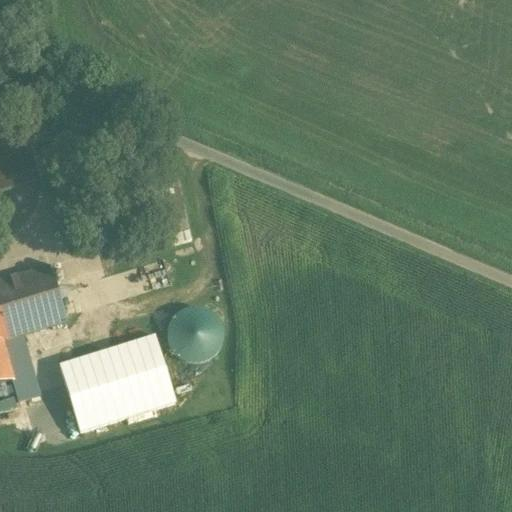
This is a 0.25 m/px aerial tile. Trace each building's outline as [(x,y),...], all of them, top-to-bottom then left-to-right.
[(0,200),(40,188),(24,134),(0,141),(0,200)] [(170,165),(137,173),(152,239),(187,233),(170,165)] [(0,386),(11,383),(18,405),(38,399),(21,338),(67,324),(49,269),(0,283),(0,386)] [(180,362),(187,365),(195,366),(203,365),(210,361),(216,356),(220,349),(222,342),(222,334),(220,326),(215,320),(209,315),(202,311),(194,311),(186,312),(179,315),(173,321),(169,328),(167,335),(167,343),(169,351),(174,357),(180,362)] [(72,343),(44,351),(67,428),(95,420),(72,343)]
